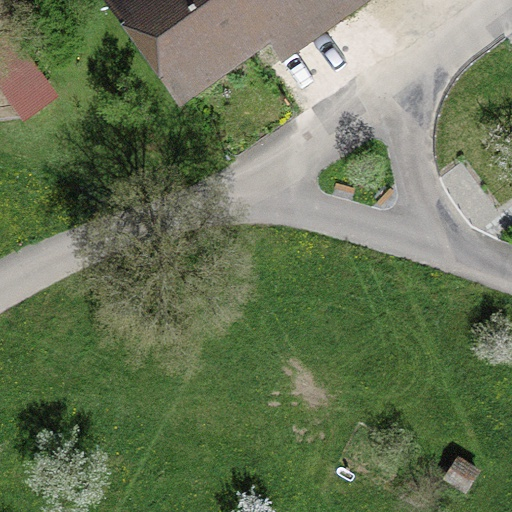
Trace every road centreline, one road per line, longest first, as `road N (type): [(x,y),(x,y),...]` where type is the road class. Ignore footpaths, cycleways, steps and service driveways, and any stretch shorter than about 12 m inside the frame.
road 1 (residential): [(231,176),(0,276)]
road 2 (residential): [(231,176),(435,241)]
road 3 (residential): [(387,90),(231,176)]
road 4 (residential): [(435,241),(387,90)]
road 5 (residential): [(508,0),(387,90)]
